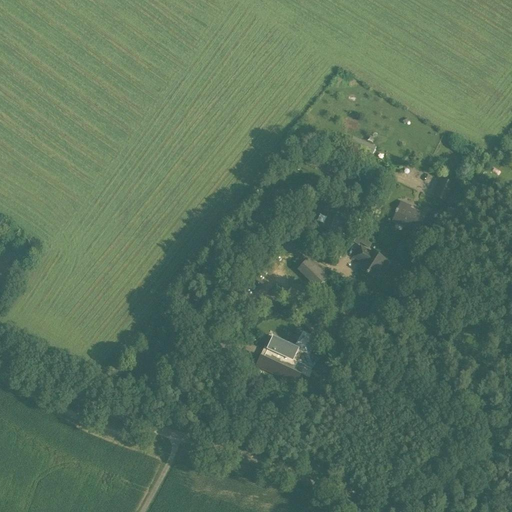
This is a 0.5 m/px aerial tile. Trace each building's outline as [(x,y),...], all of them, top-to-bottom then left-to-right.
[(463,176),(469,165),(463,162),(457,173),(463,176)] [(446,203),(454,184),(441,179),(433,197),(446,203)] [(471,199),(479,189),(472,184),(464,194),(471,199)] [(329,200),(334,189),(325,185),(320,196),(329,200)] [(349,216),(354,204),(342,198),(338,205),(332,202),(330,207),(332,208),(323,228),(338,235),(343,223),(346,225),(350,216),(349,216)] [(418,235),(426,216),(411,209),(412,206),(402,201),(394,220),(408,226),(406,230),(418,235)] [(358,234),(353,242),(358,245),(360,243),(369,248),(372,243),(358,234)] [(372,252),(362,246),(355,257),(365,263),(361,269),(376,278),(387,259),(373,251),(372,252)] [(317,289),(328,277),(308,258),(297,271),(317,289)] [(11,282),(15,276),(10,273),(6,279),(4,278),(1,283),(9,288),(12,282),(11,282)] [(455,321),(460,307),(452,304),(447,318),(455,321)] [(435,320),(439,312),(431,309),(428,316),(424,315),(421,322),(441,331),(444,324),(435,320)] [(349,346),(367,323),(352,312),(335,334),(349,346)] [(303,332),(294,348),(274,339),(269,349),(265,347),(260,356),(261,357),(257,366),(296,384),(305,367),(311,370),(319,360),(309,356),(317,338),(303,332)] [(339,355),(343,348),(328,338),(324,345),(339,355)] [(382,379),(385,370),(372,366),(369,375),(382,379)] [(410,392),(414,384),(395,373),(390,381),(410,392)] [(413,403),(406,401),(403,416),(409,417),(410,412),(415,413),(415,416),(421,418),(425,405),(414,401),(413,403)]
